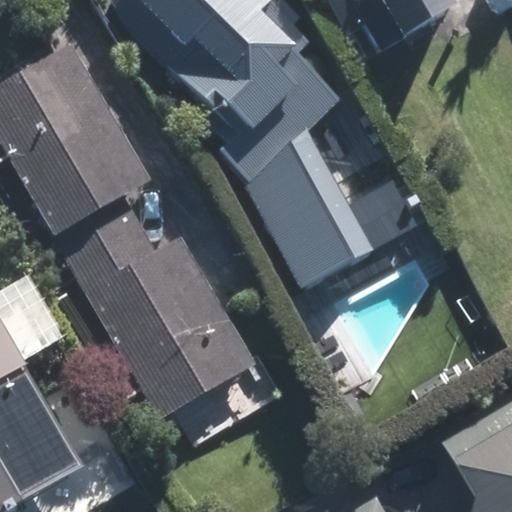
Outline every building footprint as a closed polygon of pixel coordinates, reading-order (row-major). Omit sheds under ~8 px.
[(215,0),(213,3),(210,0),(104,0),(97,7),(151,61),(150,62),(186,98),(178,107),(216,146),(209,154),(241,184),(233,191),(290,293),(365,251),(299,130),(330,99),(287,57),(309,35),(288,14),(280,22),(258,0),(215,0)] [(317,0),(344,46),(361,38),(375,62),(449,20),(437,0),(317,0)] [(511,13),(458,43),(511,142),(511,13)] [(139,183),(59,46),(0,80),(0,163),(150,419),(244,363),(172,239),(148,253),(115,198),(139,183)] [(293,349),(336,422),(371,401),(329,329),(293,349)] [(0,511),(15,511),(74,478),(0,350),(0,511)] [(511,511),(511,395),(444,436),(453,451),(445,455),(459,481),(455,482),(470,507),(469,511),(511,511)]
